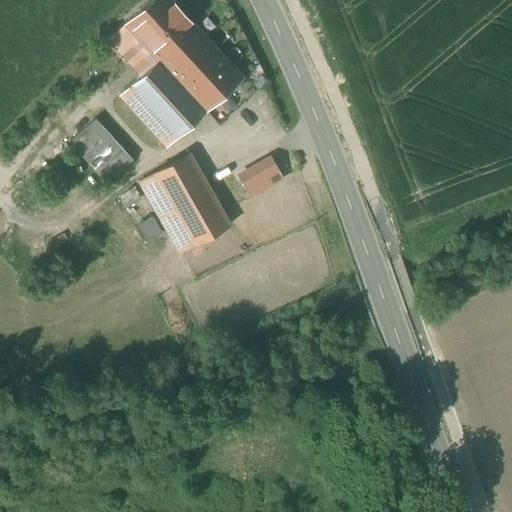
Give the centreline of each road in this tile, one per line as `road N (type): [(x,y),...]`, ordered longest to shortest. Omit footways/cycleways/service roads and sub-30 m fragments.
road 1 (secondary): [(260,0),(372,268)]
road 2 (secondary): [(392,324),(461,511)]
